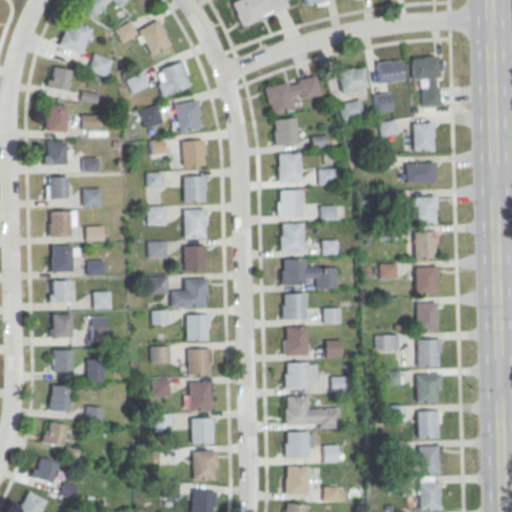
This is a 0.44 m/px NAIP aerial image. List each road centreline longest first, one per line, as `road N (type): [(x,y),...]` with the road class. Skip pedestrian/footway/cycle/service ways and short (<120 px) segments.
road 1 (residential): [(184,0),(223,72),(238,137),(247,511)]
road 2 (secondary): [(502,511),(489,0)]
road 3 (residential): [(36,0),(6,100),(12,404),(0,460)]
road 4 (residential): [(490,19),(350,32),(223,72)]
